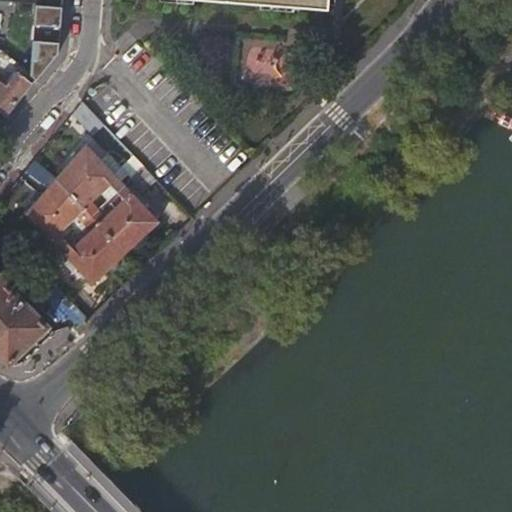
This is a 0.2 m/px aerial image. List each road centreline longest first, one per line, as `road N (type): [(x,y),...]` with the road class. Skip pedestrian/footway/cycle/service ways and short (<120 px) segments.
road 1 (tertiary): [(446,0),(340,116),(14,433)]
road 2 (residential): [(0,160),(80,64),(91,0)]
